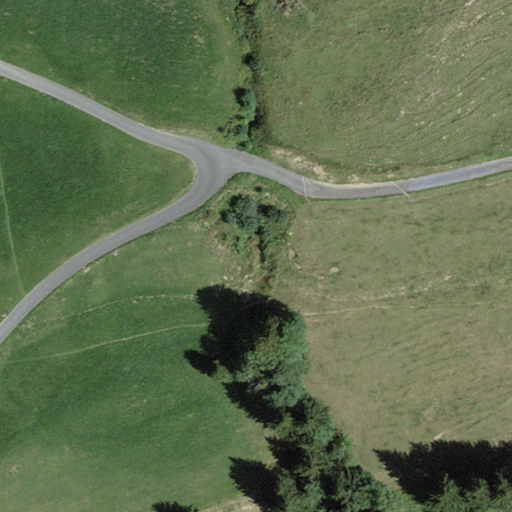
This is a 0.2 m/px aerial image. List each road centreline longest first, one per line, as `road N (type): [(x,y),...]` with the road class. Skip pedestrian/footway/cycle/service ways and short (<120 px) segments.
road 1 (residential): [(0,67),(196,150),(207,177),(185,205),(98,249),(38,293),(0,336)]
road 2 (track): [(304,188),(316,220),(299,238),(292,264),(306,313),(434,298),(511,304)]
